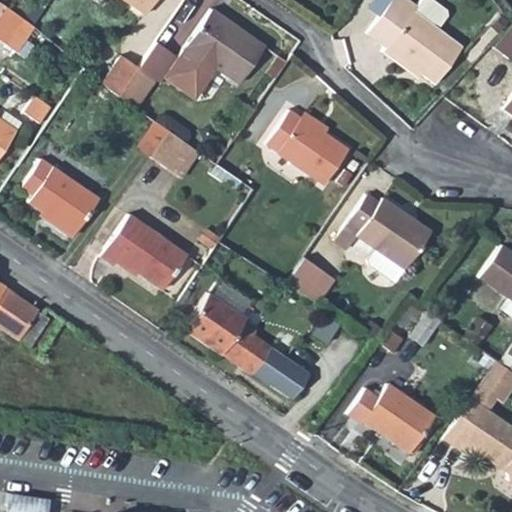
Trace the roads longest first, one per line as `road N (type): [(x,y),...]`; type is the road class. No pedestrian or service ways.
road 1 (tertiary): [(0,251),(383,511)]
road 2 (residential): [(511,182),(432,160),(403,141),(327,69),(308,28),(262,0)]
road 3 (residential): [(0,470),(246,511)]
